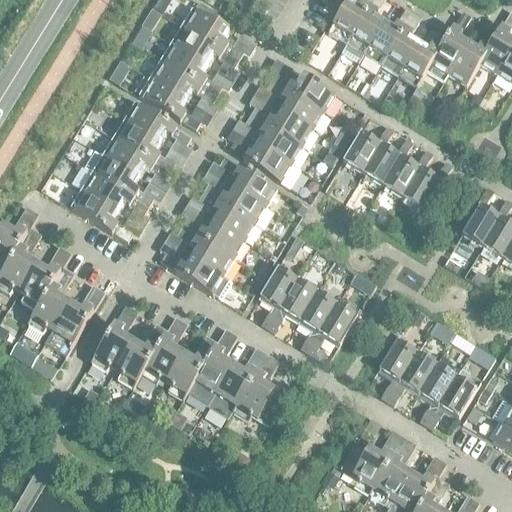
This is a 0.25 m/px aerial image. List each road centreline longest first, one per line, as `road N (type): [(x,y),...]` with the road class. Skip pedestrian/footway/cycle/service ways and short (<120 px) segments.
road 1 (residential): [(511,495),(211,312),(171,309),(125,280)]
road 2 (residential): [(125,280),(270,48)]
road 3 (residential): [(125,280),(76,249),(69,224),(32,198)]
